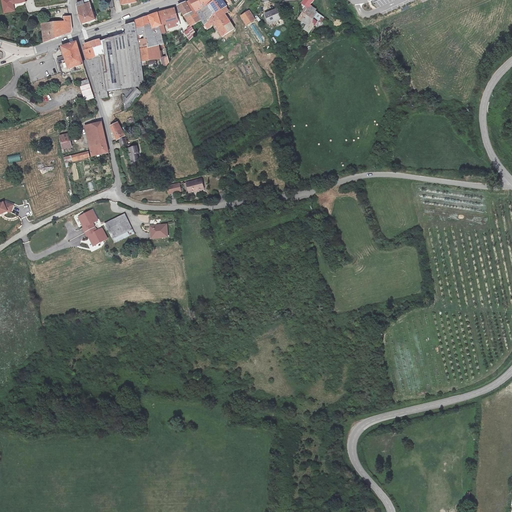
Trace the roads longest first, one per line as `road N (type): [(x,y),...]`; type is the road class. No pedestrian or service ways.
road 1 (residential): [(117,193),(154,209),(184,209),(290,198),(354,176),(511,184)]
road 2 (tertiary): [(391,511),(356,462),(355,434),(381,417),(482,391),(511,368)]
road 3 (residential): [(78,35),(117,193)]
road 4 (tertiary): [(511,181),(483,123),(495,78),(511,62)]
road 5 (unclassified): [(117,193),(0,249)]
